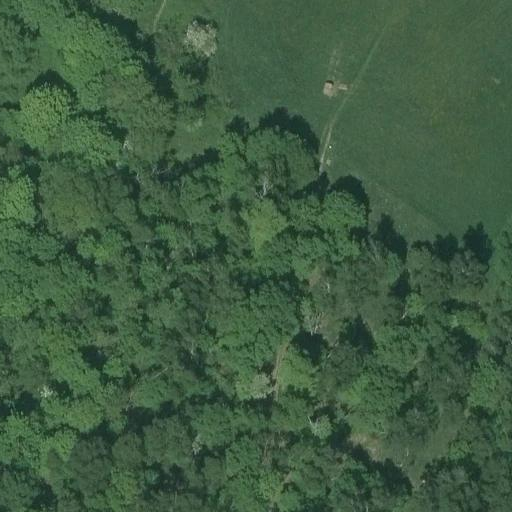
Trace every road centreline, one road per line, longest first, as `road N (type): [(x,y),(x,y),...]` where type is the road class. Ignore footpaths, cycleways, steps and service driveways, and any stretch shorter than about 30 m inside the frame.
road 1 (track): [(272,476),(271,424),(320,152),(196,165),(106,215),(43,283),(0,378)]
road 2 (track): [(397,0),(320,152)]
